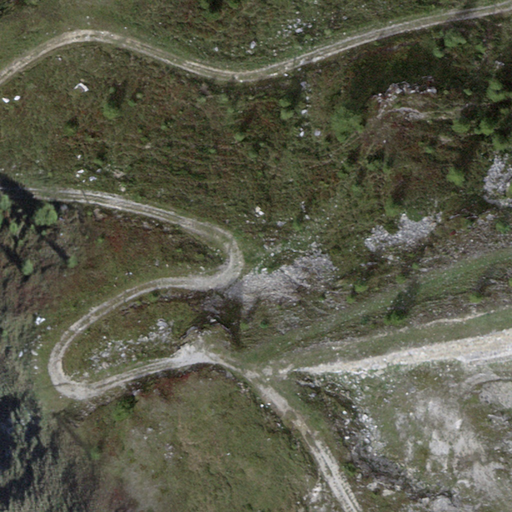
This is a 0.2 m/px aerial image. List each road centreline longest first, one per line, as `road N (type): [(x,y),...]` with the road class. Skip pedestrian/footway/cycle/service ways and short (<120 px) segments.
road 1 (track): [(355,511),(273,399),(230,358),(117,373),(66,392),(57,356),(122,306),(250,284),(236,248),(0,192)]
road 2 (track): [(0,79),(73,38),(236,91),(511,15)]
road 3 (track): [(511,373),(465,387),(457,422),(466,511)]
